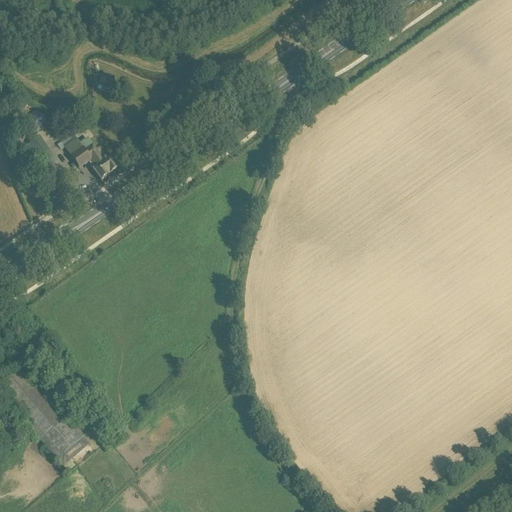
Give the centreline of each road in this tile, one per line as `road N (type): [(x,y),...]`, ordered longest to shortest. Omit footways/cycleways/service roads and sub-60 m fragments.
road 1 (track): [(292,100),(243,232),(231,326),(254,424),(319,511)]
road 2 (primary): [(79,225),(406,0)]
